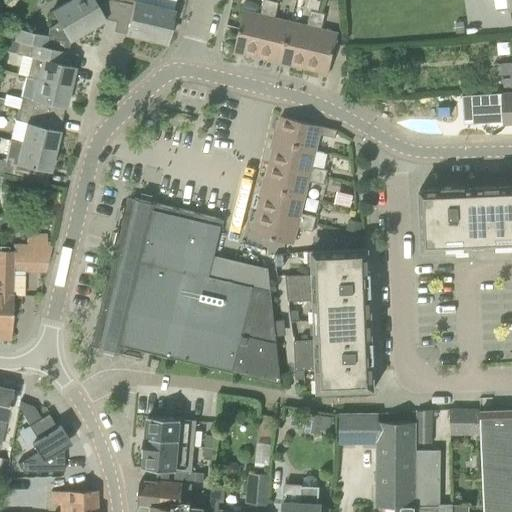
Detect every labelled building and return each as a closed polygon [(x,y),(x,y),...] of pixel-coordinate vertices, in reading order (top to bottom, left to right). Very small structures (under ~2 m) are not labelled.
[(87,30),(69,0),(51,11),(68,41),(87,30)] [(69,0),(87,30),(105,19),(98,8),(106,3),(104,0),(69,0)] [(125,34),(145,39),(154,5),(134,1),(133,0),(133,1),(125,34)] [(258,57),(272,1),(269,0),(264,0),(261,15),(244,11),(234,51),(258,57)] [(272,1),(258,57),(282,63),(291,22),(276,18),(279,2),(272,1)] [(174,10),(154,5),(145,39),(166,44),(174,10)] [(282,63),(305,68),(319,12),(311,10),(307,26),(291,22),(282,63)] [(319,12),(305,68),(329,74),(339,33),(322,30),(326,14),(319,12)] [(14,40),(19,42),(44,48),(44,47),(47,35),(16,28),(14,40)] [(51,49),(44,47),(44,48),(19,42),(16,53),(32,57),(27,77),(70,87),(75,67),(61,63),(63,57),(50,53),(51,49)] [(511,62),(499,64),(500,75),(511,74),(511,78),(503,79),(505,87),(511,86),(511,62)] [(45,103),(65,108),(70,87),(27,77),(25,76),(21,97),(22,97),(19,109),(42,114),(45,103)] [(485,116),(484,93),(465,94),(466,116),(485,116)] [(511,93),(502,94),(504,124),(511,124),(511,93)] [(15,120),(10,140),(55,151),(59,130),(39,126),(42,114),(19,109),(16,120),(15,120)] [(336,138),(338,131),(338,130),(282,116),(276,141),(316,150),(320,134),(336,138)] [(429,122),(405,119),(400,128),(411,133),(422,136),(434,137),(429,122)] [(50,172),(55,151),(10,140),(5,161),(7,161),(4,173),(27,178),(30,167),(50,172)] [(276,141),(270,164),(327,178),(328,170),(312,166),(316,150),(276,141)] [(327,178),(270,164),(265,187),(305,197),(309,181),(325,185),(327,178)] [(421,189),(422,220),(423,250),(511,245),(511,185),(466,187),(466,186),(443,187),(443,188),(421,189)] [(265,187),(259,211),(315,224),(317,217),(301,213),(305,197),(265,187)] [(282,384),(269,268),(215,255),(222,226),(134,205),(100,341),(282,384)] [(254,235),(285,242),(294,244),(298,228),(313,232),(315,224),(259,211),(254,235)] [(330,231),(327,243),(347,248),(350,236),(330,231)] [(12,271),(45,272),(52,245),(12,245),(12,251),(8,251),(8,246),(0,246),(0,339),(10,340),(12,316),(16,317),(16,309),(19,309),(20,296),(12,296),(12,295),(12,271)] [(372,319),(371,296),(373,296),(372,272),(370,272),(369,248),(313,251),(314,274),(287,276),(289,301),(315,299),(315,308),(321,308),(321,319),(372,319)] [(284,254),(282,254),(276,255),(277,266),(285,265),(284,254)] [(375,389),(374,365),(376,365),(375,341),(373,341),(372,319),(321,319),(322,332),(317,332),(317,340),(295,340),(297,378),(306,378),(306,369),(318,368),(319,391),(375,389)] [(0,445),(12,391),(0,388),(0,445)] [(36,452),(17,463),(23,472),(64,471),(63,447),(70,442),(68,439),(60,426),(57,428),(48,414),(41,418),(33,406),(20,401),(19,402),(18,408),(29,425),(37,440),(31,443),(36,452)] [(481,410),(450,409),(451,434),(480,435),(481,410)] [(511,511),(511,410),(481,412),(484,503),(486,503),(485,511),(511,511)] [(417,411),(418,431),(417,442),(433,443),(433,431),(433,411),(417,411)] [(333,431),(334,414),(309,413),(308,429),(333,431)] [(399,507),(415,507),(416,449),(416,422),(379,422),(379,414),(340,414),(340,443),(378,444),(378,507),(399,507)] [(198,420),(148,416),(148,417),(149,417),(147,436),(146,436),(145,436),(143,454),(145,454),(146,454),(144,467),(144,468),(158,469),(170,470),(176,471),(187,472),(188,472),(192,472),(198,420)] [(215,436),(206,435),(205,447),(214,448),(215,436)] [(258,461),(270,461),(271,446),(259,446),(258,461)] [(213,460),(214,448),(205,447),(204,459),(213,460)] [(415,507),(414,511),(453,511),(453,505),(439,506),(440,450),(416,449),(415,507)] [(0,486),(4,487),(9,460),(0,458),(0,486)] [(169,478),(170,470),(158,469),(157,477),(169,478)] [(187,479),(187,472),(176,471),(175,478),(187,479)] [(196,481),(196,472),(192,472),(188,472),(188,480),(196,481)] [(204,473),(196,472),(196,481),(204,481),(204,473)] [(268,506),(271,474),(250,473),(247,504),(268,506)] [(157,483),(141,481),(139,504),(152,505),(151,511),(204,511),(205,508),(191,507),(191,502),(187,502),(188,498),(191,498),(193,484),(158,481),(157,483)] [(284,502),(283,511),(321,511),(322,504),(319,504),(320,487),(303,486),(303,484),(286,483),(285,502),(284,502)] [(209,511),(241,511),(223,510),(224,501),(229,501),(231,487),(212,486),(209,511)] [(59,503),(59,511),(96,511),(96,490),(51,491),(52,503),(59,503)] [(469,511),(470,504),(453,505),(453,511),(485,511),(486,503),(484,503),(483,511),(469,511)]
